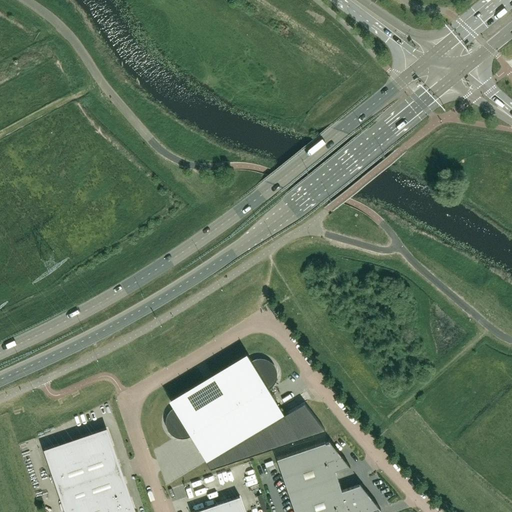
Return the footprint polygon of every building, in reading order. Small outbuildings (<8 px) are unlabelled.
[(304,403),(284,415),(269,389),(272,386),(275,383),(277,379),(277,374),(276,370),(275,366),(272,363),(269,360),(265,358),(260,358),(256,359),(252,361),(174,407),(170,410),(168,414),(166,418),(166,422),(166,426),(168,430),(171,434),(174,436),(178,438),(183,438),(187,438),(191,436),(193,439),(211,468),(326,431),(304,403)] [(84,474),(113,464),(111,457),(115,456),(113,447),(107,429),(80,438),(82,442),(61,449),(60,445),(46,450),(52,468),(55,476),(59,475),(62,481),(84,474)] [(335,470),(349,466),(350,467),(350,466),(333,445),(329,440),(330,442),(326,443),(325,442),(277,458),(290,497),(338,480),(335,470)] [(130,498),(127,489),(123,491),(113,464),(84,474),(94,503),(106,499),(110,511),(132,511),(134,511),(130,498)] [(94,503),(84,474),(62,481),(71,508),(66,510),(67,511),(89,511),(87,506),(94,503)] [(379,507),(360,482),(359,483),(361,485),(342,490),(338,480),(290,497),(295,511),(367,511),(375,510),(379,508),(380,509),(381,509),(380,509),(379,507)] [(192,511),(191,511),(245,511),(240,496),(192,511)] [(110,511),(106,499),(94,503),(87,506),(89,511),(110,511)]
